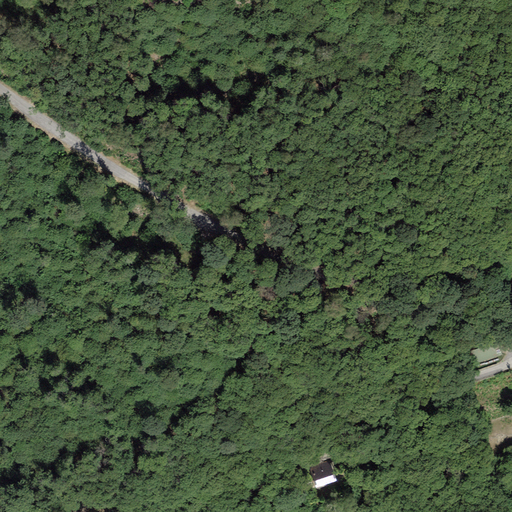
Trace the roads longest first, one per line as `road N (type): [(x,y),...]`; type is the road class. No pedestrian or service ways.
road 1 (residential): [(0,88),(101,161),(294,265),(337,277),(389,278),(511,249)]
road 2 (residential): [(511,363),(337,431),(270,476),(142,505),(77,503),(74,511)]
